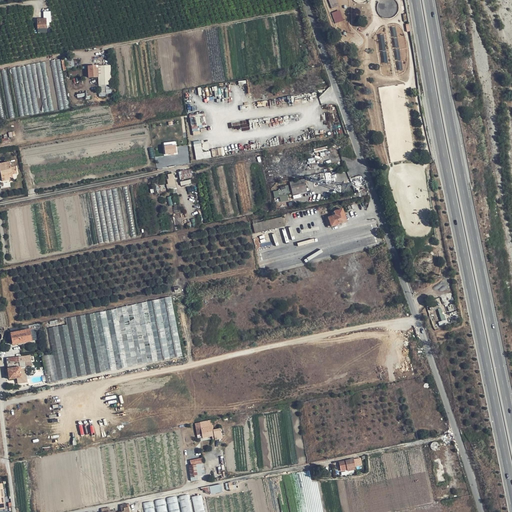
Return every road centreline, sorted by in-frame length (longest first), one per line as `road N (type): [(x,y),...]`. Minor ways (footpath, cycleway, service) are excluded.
road 1 (unclassified): [(304,0),(481,511)]
road 2 (trunk): [(415,0),(511,488)]
road 3 (trunk): [(511,426),(427,0)]
road 4 (unknown): [(15,511),(1,406),(8,350)]
